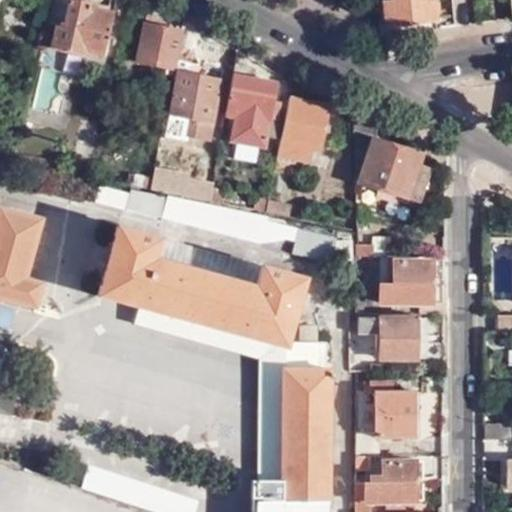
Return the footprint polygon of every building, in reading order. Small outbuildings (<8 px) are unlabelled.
[(103,56),(112,7),(76,0),(68,0),(63,23),(57,22),(51,50),(84,57),(85,52),(103,56)] [(414,26),(415,30),(436,28),(433,0),(391,0),(392,5),(384,6),(385,23),(393,23),(393,27),(414,26)] [(171,76),(180,33),(143,26),(135,62),(164,67),(163,75),(171,76)] [(176,71),(168,115),(190,120),(186,138),(210,143),(222,80),(176,71)] [(277,81),(231,72),(223,117),(232,119),(228,142),(237,144),(258,148),(264,149),(266,136),(278,139),(281,121),(277,120),(271,118),(274,100),(277,81)] [(327,107),(288,98),(276,156),(309,163),(311,151),(318,152),(321,135),(328,135),(332,116),(326,114),(327,107)] [(281,102),(274,100),(271,118),(277,120),(281,102)] [(190,120),(168,115),(165,133),(186,138),(190,120)] [(422,164),(424,155),(375,141),(379,129),(353,115),(355,184),(421,203),(431,167),(422,164)] [(258,148),(237,144),(234,159),(255,163),(258,148)] [(14,162),(43,169),(45,160),(15,155),(14,162)] [(120,173),(118,184),(148,190),(151,180),(120,173)] [(210,191),(211,186),(151,175),(151,180),(148,190),(208,202),(210,191)] [(208,202),(222,204),(224,194),(210,191),(208,202)] [(265,213),(266,205),(267,202),(254,200),(252,210),(265,213)] [(265,213),(281,216),(282,209),(266,205),(265,213)] [(0,350),(3,337),(0,336),(0,299),(33,308),(40,283),(24,278),(40,220),(0,209),(0,350)] [(98,292),(142,305),(143,301),(244,329),(243,332),(286,344),(287,340),(305,276),(263,265),(257,284),(156,256),(161,237),(118,225),(113,241),(101,237),(99,238),(96,241),(89,265),(89,271),(91,274),(103,276),(98,292)] [(328,266),(335,239),(300,230),(293,257),(328,266)] [(263,265),(161,237),(156,256),(257,284),(263,265)] [(357,257),(373,257),(373,243),(357,243),(357,257)] [(420,314),(443,315),(443,303),(432,303),(432,257),(381,257),(381,302),(420,303),(420,314)] [(354,314),(364,314),(365,293),(355,293),(354,314)] [(258,356),(257,499),(284,499),(286,344),(243,332),(244,329),(143,301),(142,305),(137,304),(132,322),(258,356)] [(511,314),(494,314),(494,331),(511,331),(511,337),(505,338),(505,347),(511,347),(511,314)] [(376,358),(441,357),(442,342),(434,341),(434,334),(422,334),(422,315),(354,315),(355,333),(372,333),(372,350),(376,350),(376,358)] [(286,344),(284,499),(292,499),(292,505),(328,506),(330,365),(326,365),(326,341),(287,340),(286,344)] [(358,369),(368,369),(368,362),(368,352),(357,352),(358,363),(358,369)] [(0,414),(10,417),(16,383),(0,379),(0,414)] [(370,457),(381,457),(381,440),(426,440),(426,392),(393,392),(393,382),(367,382),(366,395),(377,395),(376,434),(357,433),(357,457),(370,457)] [(479,423),(479,438),(508,438),(508,422),(479,423)] [(369,472),(370,457),(357,457),(356,472),(369,472)] [(355,511),(366,511),(367,501),(415,501),(416,462),(378,461),(378,483),(356,482),(355,511)]
